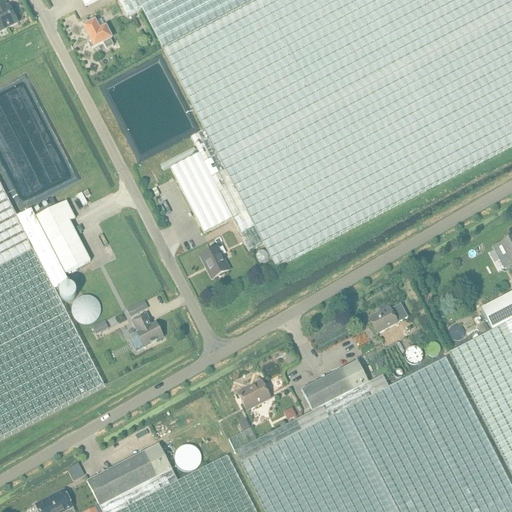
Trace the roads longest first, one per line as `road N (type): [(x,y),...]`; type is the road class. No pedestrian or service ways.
road 1 (unclassified): [(215,356),(40,0)]
road 2 (unclassified): [(215,356),(511,184)]
road 3 (unclassified): [(0,481),(215,356)]
